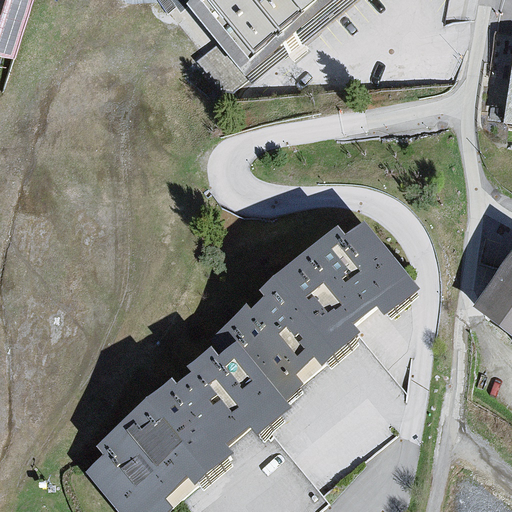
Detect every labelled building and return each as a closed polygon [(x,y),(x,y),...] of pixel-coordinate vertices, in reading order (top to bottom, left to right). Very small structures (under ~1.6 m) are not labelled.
[(0,0),(0,56),(15,61),(27,22),(31,8),(33,0),(0,0)] [(156,0),(33,0),(31,8),(53,6),(157,3),(156,0)] [(209,0),(196,12),(255,85),(359,0),(209,0)] [(214,351),(221,360),(196,381),(202,388),(187,399),(182,393),(103,458),(108,467),(90,482),(114,511),(175,511),(176,511),(200,492),(205,496),(243,465),(237,458),(259,440),(266,449),(301,420),(293,408),(309,395),(304,389),(326,370),(331,376),(369,344),(362,336),(383,318),(391,327),(426,298),(373,235),(356,249),(348,240),(269,305),(275,312),(260,324),(255,317),(214,351)] [(511,271),(479,314),(511,340),(511,271)]
